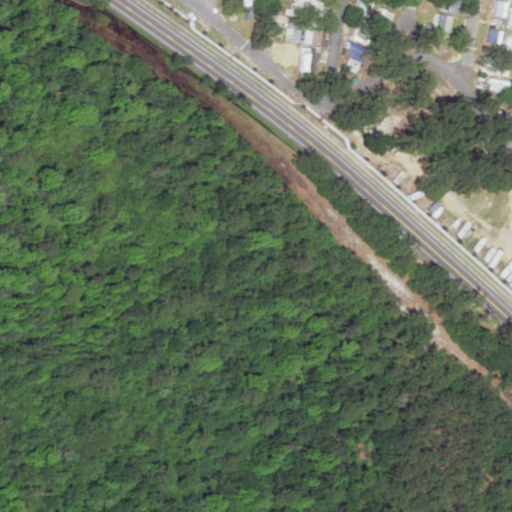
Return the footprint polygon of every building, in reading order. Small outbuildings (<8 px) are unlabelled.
[(292,0),(292,14),(303,14),(302,0),(292,0)] [(306,0),(307,17),(325,17),(325,0),(306,0)] [(368,16),(368,0),(355,0),(354,15),(368,16)] [(455,11),(455,0),(423,0),(423,9),(455,11)] [(389,3),(376,2),(374,19),(387,21),(389,3)] [(498,2),(485,3),(487,25),(500,24),(498,2)] [(446,37),(447,16),(432,15),(431,36),(446,37)] [(249,25),(245,18),(239,22),(242,29),(249,25)] [(299,43),(301,25),(285,23),(283,41),(299,43)] [(317,44),(317,30),(308,30),(307,44),(317,44)] [(341,69),(352,73),(360,50),(349,46),(341,69)] [(295,48),(277,48),(277,63),(295,63),(295,48)]
